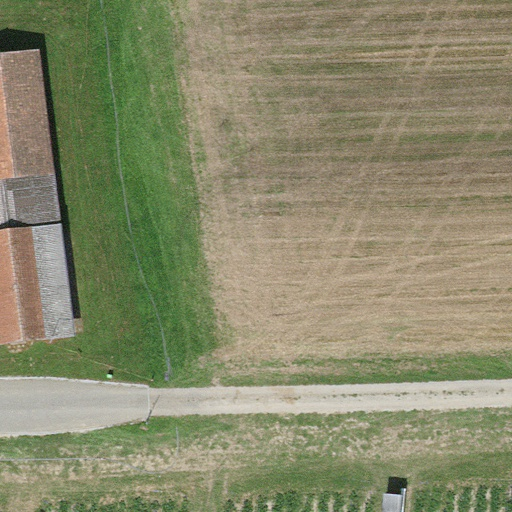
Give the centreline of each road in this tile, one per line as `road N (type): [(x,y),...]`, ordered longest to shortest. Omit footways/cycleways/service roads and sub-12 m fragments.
road 1 (track): [(511,399),(155,409)]
road 2 (residential): [(0,411),(155,409)]
